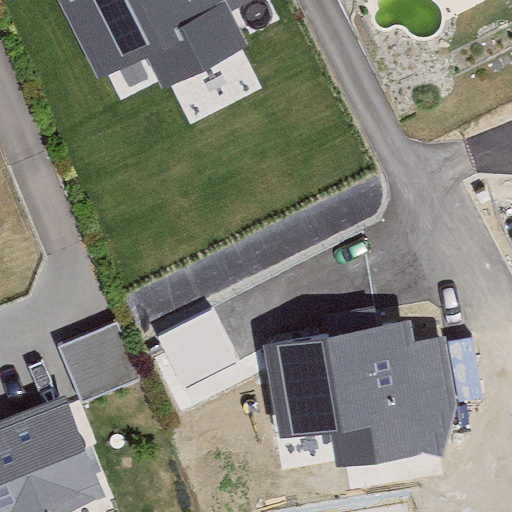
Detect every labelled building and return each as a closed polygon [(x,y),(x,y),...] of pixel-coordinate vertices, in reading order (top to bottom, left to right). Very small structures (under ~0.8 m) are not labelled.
[(226,0),(59,0),(98,80),(149,55),(164,86),(249,45),(226,0)] [(128,273),(222,233),(203,186),(108,226),(128,273)] [(112,321),(59,339),(79,397),(133,379),(112,321)] [(408,323),(262,348),(278,441),(334,432),(340,465),(422,451),(443,458),(459,408),(447,342),(413,348),(408,323)] [(0,511),(64,511),(104,496),(64,399),(0,422),(0,511)]
